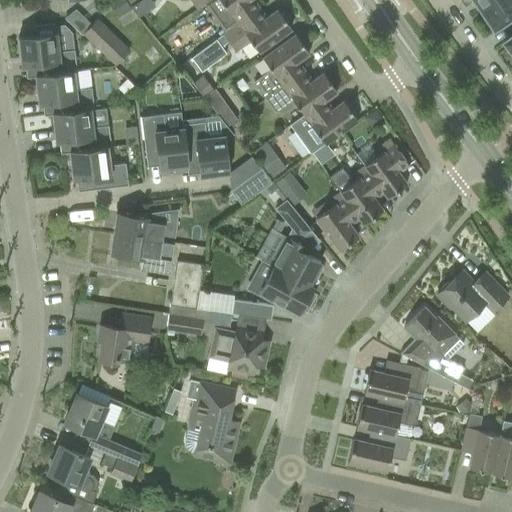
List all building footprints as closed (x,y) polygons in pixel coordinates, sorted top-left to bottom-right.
[(113,0),(108,3),(116,18),(130,10),(124,0),(113,0)] [(188,0),(196,9),(196,10),(204,5),(210,0),(188,0)] [(210,0),(204,5),(224,33),(252,13),(245,3),(249,0),(210,0)] [(470,0),(473,3),(475,2),(480,9),(493,0),(470,0)] [(511,0),(493,0),(480,9),(485,17),(483,18),(491,31),(511,16),(511,0)] [(259,22),(252,13),(224,33),(229,40),(237,51),(250,41),(258,52),(290,29),(287,24),(288,21),(282,14),(280,14),(277,10),(259,22)] [(128,51),(97,21),(84,35),(114,65),(128,51)] [(34,77),(72,73),(76,72),(73,50),(57,52),(55,33),(17,38),(20,57),(23,57),(26,78),(34,77)] [(224,33),(191,57),(201,71),(225,53),(220,46),(229,40),(224,33)] [(270,70),(265,73),(252,83),(264,100),(298,76),(291,66),(308,53),(294,34),(262,58),(270,70)] [(511,35),(503,42),(511,53),(511,35)] [(72,73),(34,77),(37,95),(40,95),(43,116),(52,115),(89,111),(93,110),(90,88),(74,90),(72,73)] [(298,76),(264,100),(273,112),(283,113),(290,108),(296,104),(303,114),(304,115),(319,104),(336,92),(322,73),(305,85),(298,76)] [(202,76),(192,84),(200,97),(211,89),(202,76)] [(126,79),(117,88),(123,94),(132,85),(126,79)] [(226,105),(214,89),(202,98),(215,113),(226,105)] [(303,114),(298,118),(289,124),(311,154),(356,120),(343,101),(325,114),(319,104),(304,115),(303,114)] [(226,105),(215,113),(218,116),(226,126),(236,119),(226,105)] [(91,127),(89,111),(52,115),(54,133),(57,132),(60,154),(69,153),(106,148),(110,148),(107,125),(91,127)] [(186,166),(181,128),(164,130),(162,115),(140,117),(146,167),(168,165),(168,168),(186,166)] [(248,120),(244,115),(228,127),(239,141),(251,133),(244,123),(248,120)] [(181,128),(186,166),(187,175),(209,172),(209,176),(228,173),(224,136),(205,138),(203,122),(181,125),(181,128)] [(135,127),(123,128),(125,145),(137,144),(135,127)] [(389,139),(373,151),(371,152),(375,157),(363,166),(364,167),(365,166),(379,186),(387,198),(406,184),(394,167),(403,160),(407,166),(408,165),(389,139)] [(265,143),(251,154),(261,168),(275,157),(265,143)] [(109,165),(106,148),(69,153),(71,171),(74,170),(77,192),(127,186),(124,163),(109,165)] [(364,167),(348,179),(341,169),(329,178),(339,192),(340,192),(355,212),(354,212),(363,224),(382,210),(369,193),(379,186),(365,166),(364,167)] [(245,200),(239,204),(240,205),(264,188),(271,183),(260,169),(230,191),(231,192),(237,188),(245,200)] [(289,172),(274,184),(277,189),(282,195),(297,183),(289,172)] [(271,183),(264,188),(269,194),(277,189),(274,184),(272,182),(271,183)] [(340,192),(339,192),(323,204),(327,209),(315,218),(339,250),(358,236),(345,219),(354,212),(355,212),(340,192)] [(300,239),(311,230),(285,199),(274,208),(300,239)] [(116,213),(113,234),(173,243),(176,226),(164,224),(162,213),(147,215),(147,217),(116,213)] [(173,243),(113,234),(110,255),(141,260),(142,255),(170,260),(173,243)] [(286,237),(270,266),(312,289),(312,288),(310,287),(316,275),(314,273),(320,262),(306,255),(309,249),(286,237)] [(177,260),(171,304),(169,314),(195,318),(196,309),(196,308),(199,291),(203,264),(177,260)] [(312,289),(270,266),(272,268),(265,280),(255,274),(248,288),(261,295),(274,303),(275,300),(299,313),(302,308),(305,310),(313,295),(310,293),(312,289)] [(440,291),(437,295),(450,309),(464,323),(466,322),(485,303),(493,310),(507,296),(484,273),(473,283),(465,275),(460,279),(457,275),(448,283),(445,283),(440,288),(440,291)] [(233,296),(199,291),(196,308),(196,309),(230,314),(233,299),(233,296)] [(272,305),(233,299),(230,314),(270,320),(272,305)] [(463,343),(437,317),(435,319),(424,307),(403,327),(415,339),(400,354),(407,358),(455,383),(463,368),(447,360),(447,359),(463,343)] [(147,340),(150,318),(119,313),(117,327),(99,324),(96,342),(100,342),(97,361),(117,364),(118,361),(130,362),(134,338),(147,340)] [(195,318),(169,314),(168,314),(166,330),(200,335),(202,319),(195,318)] [(234,334),(216,330),(210,356),(228,360),(227,367),(253,373),(254,365),(262,367),(267,341),(260,340),(262,332),(242,328),(236,326),(234,334)] [(419,368),(405,365),(386,360),(385,361),(392,363),(389,375),(369,370),(363,393),(384,398),(401,401),(402,400),(405,388),(414,390),(419,368)] [(185,439),(184,443),(185,447),(187,450),(190,453),(194,454),(194,455),(229,463),(236,431),(230,430),(232,421),(228,420),(234,390),(198,382),(189,380),(185,397),(194,399),(188,427),(185,439)] [(172,389),(163,411),(171,414),(180,392),(172,389)] [(77,395),(64,424),(79,430),(92,436),(87,446),(107,454),(136,466),(141,454),(108,441),(114,427),(114,425),(96,417),(101,405),(77,395)] [(401,401),(384,398),(381,409),(361,405),(355,428),(376,432),(395,436),(399,423),(410,426),(415,422),(419,405),(402,400),(401,401)] [(464,400),(455,408),(458,413),(468,414),(469,414),(469,404),(464,400)] [(466,424),(464,435),(462,445),(473,448),(469,468),(490,473),(499,435),(478,430),(479,426),(482,417),(469,414),(468,414),(466,424)] [(163,420),(156,417),(151,430),(158,433),(163,420)] [(499,435),(490,473),(511,478),(511,473),(511,423),(502,421),(501,424),(499,435)] [(376,432),(373,444),(353,439),(347,462),(386,471),(389,457),(405,461),(410,439),(395,436),(376,432)] [(83,472),(88,458),(59,446),(47,474),(62,480),(58,490),(93,504),(91,503),(96,492),(96,482),(95,479),(92,475),(83,472)] [(136,466),(107,454),(103,465),(111,469),(109,474),(130,482),(132,477),(136,466)] [(89,511),(93,504),(58,490),(54,499),(39,493),(31,511),(89,511)] [(123,498),(119,508),(129,511),(133,502),(123,498)]
